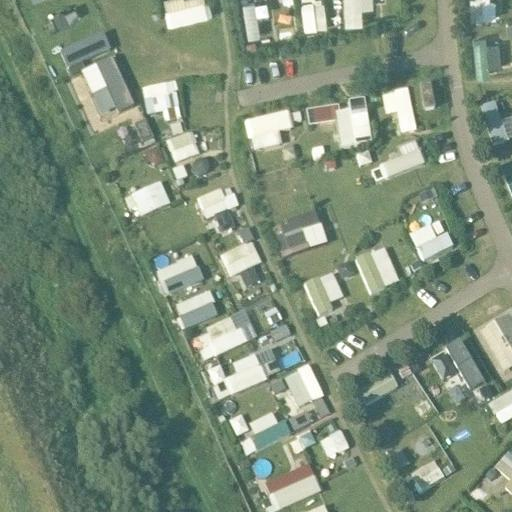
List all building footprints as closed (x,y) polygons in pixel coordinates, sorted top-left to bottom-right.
[(163,0),(169,25),(211,15),(207,0),(163,0)] [(324,0),(315,0),(301,1),(305,31),(328,29),(324,0)] [(345,0),(347,25),(364,24),(362,0),(345,0)] [(470,0),(471,19),(497,18),(496,0),(470,0)] [(255,3),(243,5),(249,39),(261,38),(255,3)] [(69,71),(111,50),(102,33),(60,54),(69,71)] [(476,79),(489,78),(488,70),(486,47),(485,41),(472,43),(476,79)] [(486,47),(488,70),(500,69),(497,46),(486,47)] [(92,129),(133,116),(116,61),(75,73),(92,129)] [(143,88),(146,116),(163,114),(164,123),(181,121),(177,84),(143,88)] [(424,116),(434,114),(429,90),(418,92),(424,116)] [(398,117),(402,137),(418,134),(409,91),(383,96),(387,119),(398,117)] [(334,116),(340,149),(370,145),(363,105),(350,107),(351,114),(334,116)] [(495,106),(481,110),(493,148),(507,144),(495,106)] [(252,142),(255,154),(283,148),(280,135),(294,132),(293,125),(302,123),(300,115),(291,117),(291,115),(246,125),(250,143),(252,142)] [(201,129),(166,142),(174,164),(209,151),(201,129)] [(380,170),(386,184),(428,167),(422,154),(380,170)] [(511,196),(511,165),(502,169),(511,196)] [(289,169),(256,179),(259,190),(292,180),(289,169)] [(140,220),(169,207),(159,185),(130,199),(140,220)] [(276,241),(283,261),(326,247),(315,215),(280,226),(284,239),(276,241)] [(221,260),(232,281),(262,266),(252,246),(254,245),(250,235),(243,239),(247,247),(221,260)] [(454,249),(448,236),(417,251),(424,264),(454,249)] [(355,264),(371,298),(398,285),(383,251),(355,264)] [(178,267),(158,275),(159,278),(157,278),(166,300),(204,284),(199,271),(198,272),(192,259),(177,266),(178,267)] [(318,281),(304,288),(318,319),(332,312),(318,281)] [(461,327),(503,303),(496,290),(453,314),(461,327)] [(211,294),(175,305),(183,330),(219,319),(211,294)] [(244,313),(192,337),(204,364),(257,340),(244,313)] [(504,376),(511,371),(511,322),(509,317),(480,335),(504,376)] [(275,345),(291,338),(285,326),(269,334),(275,345)] [(462,341),(446,349),(470,393),(485,384),(462,341)] [(216,399),(280,379),(271,351),(225,365),(208,371),(216,399)] [(310,368),(277,382),(292,419),(277,425),(273,416),(246,427),(241,417),(230,422),(239,442),(240,441),(246,454),(331,419),(310,368)] [(353,394),(360,408),(397,390),(390,376),(353,394)] [(511,396),(491,408),(497,418),(511,409),(511,396)] [(341,432),(320,442),(328,459),(349,450),(341,432)] [(511,494),(511,455),(510,454),(495,469),(509,482),(505,487),(511,494)] [(435,461),(410,476),(421,493),(445,479),(435,461)] [(270,500),(274,511),(287,511),(323,496),(316,480),(270,500)]
